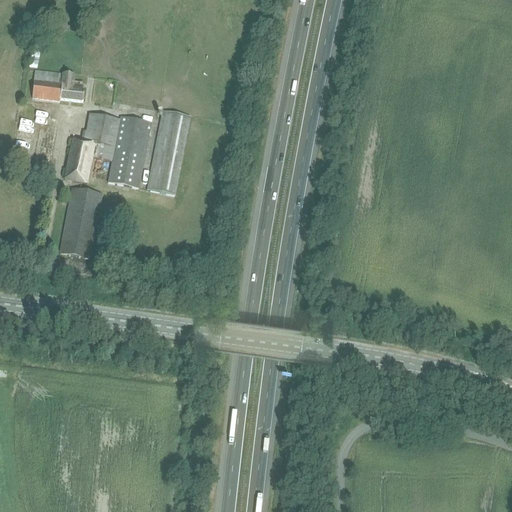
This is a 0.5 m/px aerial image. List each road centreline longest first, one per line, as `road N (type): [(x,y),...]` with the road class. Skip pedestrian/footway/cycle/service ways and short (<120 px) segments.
road 1 (tertiary): [(511,393),(378,357),(0,303)]
road 2 (motorway): [(253,511),(282,279),(334,0)]
road 3 (motorway): [(307,0),(257,277),(227,511)]
road 4 (unclassified): [(344,511),(340,466),(347,444),(374,424),(511,447)]
road 5 (unclassified): [(0,262),(42,258),(59,182)]
